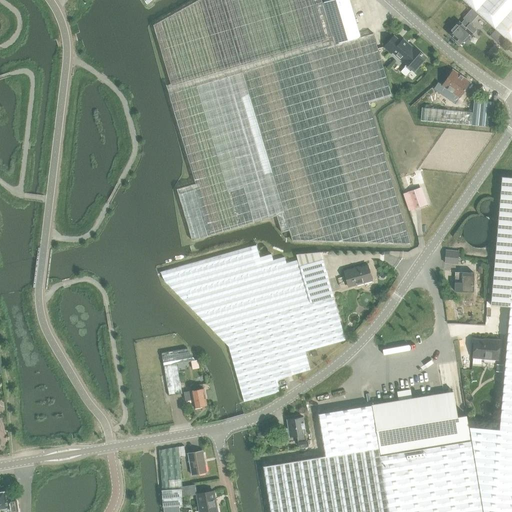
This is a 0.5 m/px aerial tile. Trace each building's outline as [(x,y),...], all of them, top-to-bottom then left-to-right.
[(158,23),(155,24),(155,26),(173,84),(167,86),(194,178),(195,184),(194,184),(189,186),(178,189),(193,239),(271,216),(276,214),(282,233),(289,230),(289,231),(293,240),(347,242),(410,245),(368,103),(392,96),(373,34),(372,34),(360,37),(335,45),(322,3),(321,0),(199,0),(188,6),(161,21),(158,23)] [(349,0),(331,0),(322,3),(335,45),(360,37),(349,0)] [(511,0),(461,0),(471,9),(479,15),(511,45),(511,0)] [(479,15),(471,9),(462,19),(464,20),(461,23),(459,22),(448,34),(455,40),(455,43),(458,45),(461,45),(462,46),(476,29),(470,24),(479,15)] [(505,40),(494,30),(489,36),(501,46),(505,40)] [(413,72),(426,58),(414,47),(413,48),(403,39),(400,43),(393,37),(384,47),(391,53),(392,52),(402,61),(401,61),(406,65),(405,67),(410,72),(412,70),(413,72)] [(459,97),(469,82),(452,70),(442,85),(438,83),(435,88),(441,92),(445,87),(459,97)] [(422,108),(420,121),(472,125),(491,127),(493,102),(474,100),(473,112),(422,108)] [(492,429),(467,427),(470,441),(481,511),(511,511),(511,177),(501,176),(499,199),(493,268),(490,300),(490,305),(509,307),(498,430),(492,429)] [(420,188),(410,191),(416,208),(426,205),(420,188)] [(491,236),(491,234),(490,231),(488,228),(487,227),(486,225),(483,224),(478,222),(476,223),(473,223),(471,224),(469,226),(467,228),(465,230),(465,232),(464,235),(464,238),(465,240),(466,243),(467,245),(469,247),(472,248),(475,249),(477,249),(479,249),(482,249),(484,248),(486,246),(488,244),(490,242),(490,239),(491,236)] [(345,341),(333,297),(310,303),(299,266),(298,259),(286,263),(285,258),(273,261),(271,255),(259,258),(256,246),(160,272),(164,281),(186,303),(228,346),(244,402),(279,392),(275,380),(310,370),(305,352),(345,341)] [(458,264),(459,252),(446,251),(445,263),(458,264)] [(323,260),(299,266),(310,303),(333,297),(323,260)] [(348,287),(372,280),(368,265),(353,269),(353,268),(343,270),(348,287)] [(455,291),(474,291),(474,273),(455,273),(455,291)] [(474,339),(473,357),(472,364),(481,364),(481,358),(498,359),(500,340),(490,339),(490,341),(474,339)] [(187,348),(162,353),(164,365),(177,363),(191,361),(195,360),(187,348)] [(177,363),(164,365),(169,396),(182,393),(177,363)] [(186,401),(192,400),(194,407),(206,405),(202,384),(189,387),(190,391),(184,392),(186,401)] [(397,391),(398,400),(412,398),(410,389),(397,391)] [(372,409),(380,455),(470,441),(467,427),(465,415),(456,417),(452,391),(371,405),(372,409)] [(264,466),(263,466),(270,511),(389,511),(380,455),(372,409),(371,405),(318,414),(318,415),(325,456),(264,466)] [(299,448),(307,447),(303,417),(287,419),(288,428),(285,428),(283,430),(284,436),(286,437),(297,436),(299,448)] [(269,426),(257,431),(260,436),(271,431),(269,426)] [(389,511),(481,511),(470,441),(380,455),(389,511)] [(174,447),(159,450),(162,490),(181,489),(182,489),(181,486),(181,485),(181,480),(179,460),(179,457),(185,456),(184,446),(174,447)] [(192,475),(206,472),(202,451),(188,453),(192,475)] [(162,490),(162,506),(182,505),(181,489),(162,490)] [(0,509),(2,509),(2,511),(17,511),(16,499),(9,500),(9,501),(6,501),(5,491),(0,492),(0,491),(0,509)] [(196,493),(197,499),(199,511),(216,511),(213,491),(196,493)]
